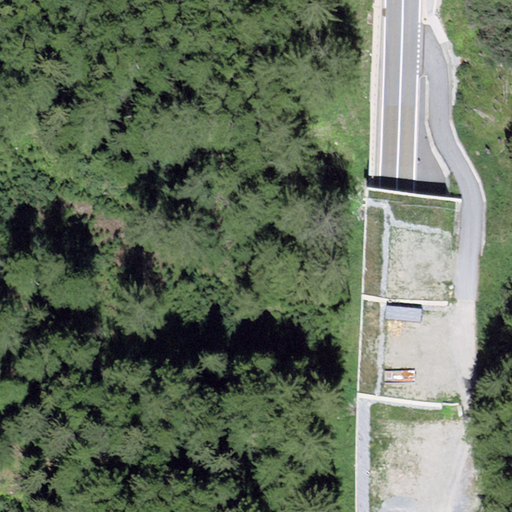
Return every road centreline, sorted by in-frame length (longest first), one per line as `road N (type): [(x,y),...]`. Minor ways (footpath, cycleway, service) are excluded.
road 1 (primary): [(402,0),(394,511)]
road 2 (track): [(470,334),(475,511)]
